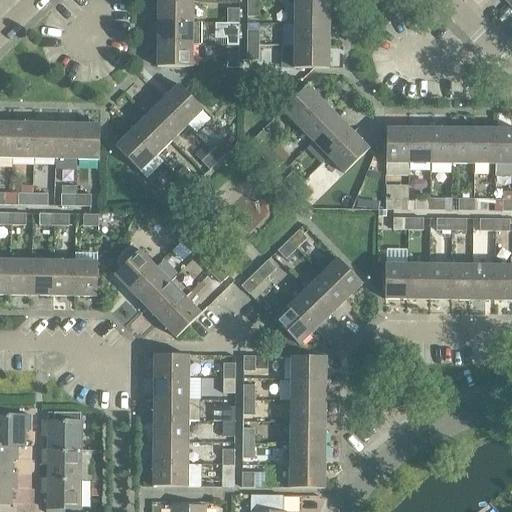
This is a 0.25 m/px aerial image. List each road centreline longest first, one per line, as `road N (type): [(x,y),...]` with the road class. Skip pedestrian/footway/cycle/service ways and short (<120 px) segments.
road 1 (residential): [(0,345),(220,348),(231,336)]
road 2 (residential): [(342,511),(375,467),(415,437),(511,394)]
road 3 (residential): [(377,331),(511,331)]
